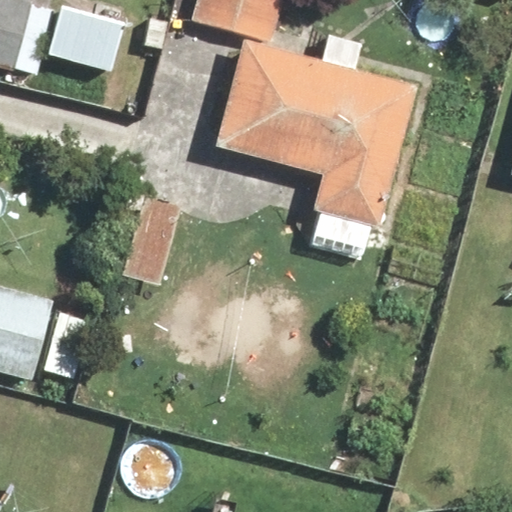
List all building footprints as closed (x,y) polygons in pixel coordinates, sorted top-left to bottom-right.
[(190,0),(184,30),(231,40),(206,149),(307,172),(297,216),(308,219),(302,246),(361,259),(401,86),(345,74),(352,45),(308,35),(303,57),(261,47),(271,0),(190,0)] [(511,127),(498,178),(511,181),(511,127)] [(180,209),(135,196),(114,270),(159,282),(180,209)] [(89,312),(46,300),(0,287),(0,380),(22,387),(25,373),(69,385),(89,312)] [(421,346),(365,334),(356,374),(413,386),(421,346)] [(402,398),(356,383),(328,473),(374,487),(402,398)]
